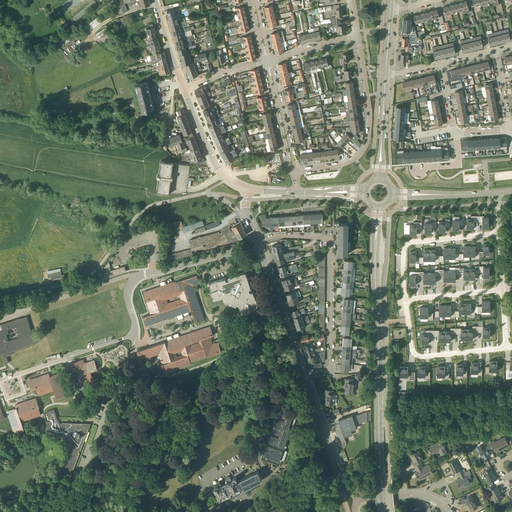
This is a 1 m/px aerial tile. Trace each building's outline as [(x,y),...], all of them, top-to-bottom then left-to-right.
[(464,14),(470,12),(468,8),(466,1),(460,2),(463,11),(464,14)] [(461,12),(463,11),(460,2),(455,4),(457,11),(460,10),(461,12)] [(447,14),(451,13),(449,6),(443,7),(445,15),(445,16),(448,15),(447,14)] [(333,22),(339,21),(338,17),(343,16),(341,9),(336,9),(337,13),(335,14),(336,17),(330,18),(331,22),(333,22)] [(433,18),(437,17),(437,18),(439,18),(439,16),(437,9),(431,11),(433,18)] [(66,30),(70,26),(62,16),(58,15),(53,10),(47,15),(52,21),(55,18),(57,21),(58,20),(66,30)] [(167,12),(169,20),(171,25),(189,20),(190,19),(189,16),(184,17),(184,18),(178,20),(175,10),(167,12)] [(433,18),(431,11),(425,12),(427,20),(431,19),(431,20),(434,19),(433,18)] [(133,13),(123,16),(123,17),(120,18),(122,24),(124,23),(124,22),(130,20),(134,18),(135,17),(135,16),(133,16),(133,13)] [(418,23),(421,22),(421,21),(419,14),(413,16),(415,23),(416,23),(416,24),(418,24),(418,23)] [(286,27),(294,25),(293,21),(295,21),(294,16),(291,17),(292,21),(285,23),(286,27)] [(416,32),(412,18),(408,17),(404,18),(404,19),(403,26),(401,27),(401,30),(403,31),(402,31),(401,35),(407,36),(417,37),(416,32)] [(93,28),(101,22),(98,18),(90,23),(93,28)] [(120,18),(115,20),(118,30),(123,28),(120,18)] [(186,23),(189,22),(189,20),(171,25),(172,30),(184,26),(183,24),(186,23)] [(340,25),(339,21),(333,22),(334,26),(337,26),(337,30),(339,30),(340,33),(345,33),(344,25),(340,25)] [(84,36),(93,28),(89,23),(85,27),(85,26),(81,30),(80,29),(79,31),(81,33),(84,36)] [(240,30),(241,32),(250,30),(248,24),(239,26),(238,26),(239,30),(240,30)] [(184,26),(172,30),(173,35),(191,30),(190,25),(185,26),(186,28),(185,28),(184,26)] [(149,37),(155,36),(154,32),(156,32),(154,27),(146,29),(149,37)] [(234,31),(234,30),(237,29),(237,27),(224,31),(225,32),(224,33),(226,39),(237,36),(236,33),(229,35),(229,33),(229,32),(229,31),(230,31),(230,32),(234,31)] [(503,30),(505,41),(511,40),(508,29),(503,30)] [(190,36),(189,35),(189,34),(192,33),(191,30),(173,35),(175,40),(190,36)] [(110,38),(107,33),(100,37),(103,42),(110,38)] [(490,45),(495,44),(492,33),(487,34),(490,45)] [(196,40),(195,37),(194,35),(190,36),(175,40),(176,45),(191,41),(196,40)] [(240,44),(241,44),(252,41),(251,35),(242,37),(239,38),(240,44)] [(151,45),(159,43),(157,38),(156,38),(155,36),(149,37),(151,45)] [(421,37),(417,37),(407,36),(407,38),(402,38),(402,46),(406,46),(406,50),(408,50),(416,50),(417,48),(408,47),(408,46),(409,46),(409,42),(414,42),(414,43),(421,44),(422,37),(421,37)] [(475,37),(478,48),(483,47),(480,36),(475,37)] [(211,40),(208,41),(205,42),(208,50),(214,49),(211,40)] [(462,52),(468,51),(465,40),(460,41),(462,52)] [(192,46),(191,41),(176,45),(178,50),(192,46)] [(252,41),(241,44),(242,49),(246,48),(246,49),(254,47),(252,41)] [(154,54),(160,52),(159,50),(159,48),(160,48),(159,43),(151,45),(153,52),(153,54),(154,54)] [(448,44),(450,55),(456,54),(453,43),(448,44)] [(180,59),(190,57),(189,52),(187,52),(186,50),(196,47),(196,46),(197,46),(196,44),(192,46),(178,50),(179,54),(180,59)] [(285,52),(284,50),(287,49),(286,46),(283,47),(275,49),(276,54),(283,52),(285,52)] [(254,47),(246,49),(247,52),(245,52),(246,55),(255,53),(254,47)] [(220,54),(217,55),(219,63),(225,62),(222,49),(219,50),(220,54)] [(160,52),(154,54),(155,56),(147,58),(148,61),(150,61),(152,60),(165,57),(164,51),(160,52)] [(191,60),(190,57),(180,59),(182,65),(185,64),(193,62),(213,57),(211,51),(195,55),(195,57),(192,58),(191,60)] [(256,59),(255,53),(246,55),(247,55),(248,58),(247,58),(248,61),(249,60),(249,61),(256,59)] [(343,66),(346,66),(345,62),(349,61),(348,53),(343,54),(344,58),(342,58),(342,62),(343,62),(343,64),(341,64),(338,65),(338,67),(343,66)] [(157,65),(167,63),(165,57),(152,60),(150,61),(151,64),(154,63),(156,62),(157,65)] [(326,67),(329,66),(327,58),(320,59),(322,67),(326,66),(326,67)] [(484,70),(490,69),(488,61),(482,63),(484,70)] [(185,64),(188,72),(201,68),(200,65),(195,67),(193,62),(185,64)] [(159,71),(169,69),(167,63),(157,65),(156,66),(157,67),(158,67),(159,71)] [(477,72),(484,70),(482,63),(476,64),(477,72)] [(471,73),(477,72),(476,64),(469,66),(471,73)] [(346,76),(346,78),(352,77),(351,69),(346,70),(346,66),(343,66),(344,71),(344,75),(344,76),(346,76)] [(465,75),(471,73),(469,66),(463,67),(465,75)] [(460,76),(465,75),(463,67),(457,69),(459,76),(460,76)] [(190,78),(198,75),(197,72),(202,70),(201,68),(188,72),(190,78)] [(450,71),(452,78),(459,76),(457,69),(450,71)] [(434,86),(433,83),(436,82),(434,75),(428,76),(430,87),(434,86)] [(430,87),(428,76),(421,78),(423,85),(424,89),(425,92),(427,92),(427,88),(426,88),(430,87)] [(317,90),(317,86),(315,77),(312,78),(314,87),(316,92),(316,95),(319,94),(322,93),(321,90),(318,91),(318,90),(317,90)] [(423,85),(421,78),(415,79),(417,87),(423,85)] [(410,88),(417,87),(415,79),(409,81),(410,88)] [(255,88),(263,86),(261,80),(256,82),(254,82),(255,86),(253,86),(254,89),(255,88)] [(142,112),(154,109),(147,81),(136,84),(142,112)] [(404,90),(410,88),(409,81),(402,82),(404,90)] [(195,90),(197,97),(205,93),(204,90),(212,87),(211,87),(213,86),(212,85),(211,85),(210,84),(195,90)] [(254,92),(255,95),(264,92),(263,86),(255,88),(256,91),(254,92)] [(343,96),(347,95),(354,94),(353,88),(346,89),(347,92),(343,92),(343,93),(341,93),(334,94),(335,97),(340,96),(343,96)] [(456,98),(463,97),(467,96),(467,93),(466,90),(455,92),(456,98)] [(199,102),(207,100),(206,96),(211,95),(210,91),(205,93),(197,97),(199,102)] [(207,100),(199,102),(202,109),(209,106),(208,102),(214,100),(213,97),(207,100)] [(432,107),(439,105),(438,99),(431,100),(427,101),(428,104),(427,104),(428,107),(432,107)] [(496,108),(495,101),(488,103),(489,106),(484,106),(484,107),(482,108),(482,110),(496,108)] [(259,108),(259,110),(268,108),(267,102),(259,104),(260,107),(259,108)] [(205,116),(214,113),(213,110),(217,108),(216,105),(203,110),(204,113),(204,114),(205,116)] [(433,113),(440,112),(439,105),(432,107),(428,107),(429,111),(430,114),(433,113)] [(346,115),(357,113),(356,106),(349,108),(345,108),(342,109),(340,109),(340,112),(346,111),(346,115)] [(460,117),(467,115),(466,112),(470,111),(473,110),(473,108),(459,110),(460,117)] [(180,123),(187,120),(185,114),(183,109),(178,111),(180,116),(177,117),(180,123)] [(218,111),(214,113),(205,116),(206,119),(207,119),(208,122),(216,119),(221,117),(219,114),(218,111)] [(351,120),(358,119),(357,113),(346,115),(347,118),(343,119),(343,121),(351,120)] [(121,126),(125,125),(123,119),(116,121),(113,123),(105,127),(107,133),(116,129),(119,128),(122,127),(121,126)] [(207,122),(209,127),(210,127),(218,124),(216,119),(208,122),(207,122)] [(182,128),(189,125),(187,120),(180,123),(182,128)] [(210,127),(209,127),(210,128),(211,131),(212,133),(227,127),(226,124),(224,125),(223,122),(218,123),(218,124),(210,127)] [(193,134),(192,131),(189,125),(182,128),(184,134),(186,134),(187,136),(193,134)] [(215,138),(215,139),(223,135),(222,133),(229,130),(232,129),(230,125),(227,127),(212,133),(213,136),(214,138),(215,138)] [(346,130),(349,133),(352,136),(354,134),(354,133),(360,132),(359,125),(350,127),(346,127),(346,130)] [(307,126),(304,127),(300,128),(293,129),(295,136),(302,134),(305,133),(305,129),(308,128),(307,126)] [(261,140),(264,139),(268,138),(275,137),(273,131),(267,132),(259,134),(260,138),(261,140)] [(342,137),(347,142),(351,137),(346,133),(342,137)] [(179,150),(181,150),(185,148),(180,134),(169,138),(172,146),(177,144),(179,150)] [(194,137),(193,134),(187,136),(188,139),(187,139),(191,149),(198,146),(194,137)] [(226,141),(232,138),(231,135),(225,138),(223,135),(215,139),(215,140),(216,142),(217,145),(226,141)] [(343,147),(347,142),(342,137),(338,142),(343,147)] [(220,150),(228,147),(227,144),(234,141),(232,138),(226,141),(217,145),(219,147),(218,147),(219,150),(220,150)] [(278,149),(277,145),(277,143),(270,144),(270,146),(272,151),(278,149)] [(238,150),(242,148),(240,145),(230,151),(228,147),(220,150),(220,151),(224,157),(238,150)] [(181,150),(182,152),(187,150),(189,156),(200,152),(199,150),(199,149),(199,148),(198,147),(198,146),(191,149),(190,149),(187,150),(186,148),(185,148),(181,150)] [(235,159),(233,156),(240,153),(238,150),(224,157),(225,160),(227,163),(227,164),(235,159)] [(200,154),(200,152),(189,156),(191,159),(194,158),(195,161),(203,158),(203,157),(202,158),(202,157),(202,156),(202,155),(201,154),(200,154)] [(173,164),(174,163),(160,161),(160,162),(159,175),(157,175),(157,178),(158,178),(157,192),(156,192),(170,194),(170,193),(169,193),(171,180),(173,180),(173,177),(171,177),(173,163),(173,164)] [(316,214),(316,222),(322,222),(323,222),(323,221),(324,221),(324,218),(323,218),(322,213),(322,214),(316,214)] [(474,222),(478,222),(478,216),(471,216),(471,219),(467,219),(467,229),(474,229),(474,222)] [(489,216),(478,216),(478,222),(482,222),(482,227),(489,227),(489,216)] [(445,222),(439,222),(439,232),(446,232),(446,226),(450,226),(450,219),(445,219),(445,222)] [(460,225),(464,225),(464,219),(459,219),(459,220),(453,220),(453,230),(460,230),(460,225)] [(183,227),(182,227),(184,232),(195,229),(196,232),(200,231),(201,232),(206,230),(220,225),(218,221),(204,226),(202,220),(183,227)] [(182,227),(183,227),(181,221),(170,225),(169,231),(182,227)] [(347,255),(347,250),(348,224),(339,224),(339,221),(334,221),(334,224),(338,225),(338,254),(339,254),(339,255),(344,255),(345,255),(347,255)] [(191,248),(203,245),(218,241),(222,240),(227,238),(236,233),(244,229),(240,222),(232,227),(231,225),(221,230),(222,233),(220,234),(219,232),(189,240),(189,243),(191,248)] [(417,229),(422,229),(422,222),(413,222),(413,225),(410,225),(410,235),(417,235),(417,229)] [(425,223),(425,233),(432,233),(432,228),(436,228),(436,222),(431,222),(431,223),(425,223)] [(236,233),(227,238),(228,240),(229,242),(239,239),(247,234),(244,229),(236,233)] [(282,246),(288,244),(288,241),(280,243),(281,243),(272,246),(273,248),(272,249),(273,251),(274,252),(283,250),(282,246)] [(483,251),(479,251),(479,259),(479,258),(483,258),(483,257),(483,254),(489,254),(489,244),(483,244),(483,251)] [(464,256),(469,256),(469,246),(463,246),(463,253),(459,253),(459,260),(464,260),(464,256)] [(475,246),(469,246),(469,256),(475,256),(475,259),(479,259),(479,251),(475,251),(475,246)] [(439,255),(439,262),(444,262),(444,258),(449,258),(449,248),(443,248),(443,255),(439,255)] [(449,258),(455,258),(455,260),(459,260),(459,253),(455,253),(455,248),(449,248),(449,258)] [(193,255),(192,251),(191,249),(166,256),(166,262),(193,255)] [(294,250),(286,252),(285,249),(283,250),(274,252),(276,259),(295,254),(294,250)] [(424,263),(424,260),(429,260),(429,250),(423,250),(423,257),(419,257),(419,263),(424,263)] [(435,255),(435,250),(429,250),(429,260),(435,260),(435,262),(439,262),(439,255),(435,255)] [(419,257),(416,257),(416,252),(409,252),(409,263),(419,263),(419,257)] [(298,257),(298,255),(296,255),(276,260),(277,265),(285,263),(285,261),(296,258),(298,257)] [(343,268),(352,269),(352,266),(353,261),(344,261),(343,268)] [(279,272),(297,267),(296,263),(287,266),(286,264),(278,267),(279,272)] [(101,274),(103,279),(126,271),(124,266),(101,274)] [(479,272),(479,266),(475,266),(475,269),(469,269),(469,279),(475,279),(475,272),(479,272)] [(483,277),(489,277),(489,267),(483,267),(483,266),(479,266),(479,272),(483,272),(483,277)] [(294,271),(294,272),(298,271),(297,267),(279,272),(281,277),(289,274),(288,272),(294,271)] [(455,274),(459,274),(459,267),(455,267),(455,271),(449,271),(449,281),(455,281),(455,274)] [(464,267),(459,267),(459,274),(463,274),(463,279),(469,279),(469,269),(464,269),(464,267)] [(435,273),(429,273),(429,283),(435,283),(435,276),(439,276),(439,269),(435,269),(435,273)] [(439,269),(439,276),(443,276),(443,281),(449,281),(449,271),(444,271),(444,269),(439,269)] [(62,279),(62,275),(61,271),(48,274),(48,279),(52,278),(53,282),(62,280),(62,279)] [(208,283),(214,300),(223,297),(225,298),(224,300),(236,306),(237,304),(239,305),(242,313),(259,308),(253,291),(248,293),(247,290),(251,288),(245,272),(228,277),(229,280),(226,280),(225,277),(208,283)] [(416,285),(416,278),(419,278),(419,272),(415,272),(415,275),(409,275),(409,285),(416,285)] [(419,272),(419,278),(423,278),(423,283),(429,283),(429,273),(424,273),(424,272),(419,272)] [(158,287),(144,292),(151,314),(149,315),(143,317),(146,326),(174,316),(173,313),(176,312),(176,315),(188,311),(188,308),(190,308),(196,323),(204,320),(193,286),(200,283),(197,275),(176,282),(176,284),(174,285),(173,283),(161,287),(162,289),(159,290),(158,287)] [(283,285),(298,280),(297,278),(295,276),(291,278),(291,277),(282,280),(283,285)] [(285,290),(294,287),(297,286),(299,283),(298,280),(283,285),(285,290)] [(343,297),(347,297),(347,295),(349,295),(350,288),(342,287),(341,294),(343,295),(343,297)] [(288,300),(297,297),(297,296),(301,295),(299,291),(296,292),(296,291),(286,294),(288,300)] [(289,305),(299,302),(297,297),(288,300),(289,305)] [(343,307),(351,307),(352,299),(347,299),(347,297),(343,297),(342,299),(344,299),(343,307)] [(478,306),(478,312),(482,312),(482,311),(490,311),(490,301),(482,301),(482,306),(478,306)] [(465,303),(459,303),(459,311),(455,311),(455,317),(459,317),(459,313),(465,313),(465,303)] [(465,303),(465,313),(471,313),(471,315),(475,315),(475,309),(471,309),(471,303),(465,303)] [(445,315),(445,305),(439,305),(439,311),(435,311),(435,317),(439,317),(439,315),(445,315)] [(455,311),(451,311),(451,305),(445,305),(445,315),(451,315),(451,318),(455,318),(455,317),(455,311)] [(420,307),(420,317),(428,317),(428,320),(433,320),(433,313),(428,313),(428,307),(420,307)] [(293,317),(301,315),(306,313),(304,308),(292,312),(293,317)] [(310,316),(308,317),(308,315),(302,317),(301,315),(293,317),(295,323),(311,318),(310,316)] [(0,355),(3,355),(6,364),(9,363),(7,356),(12,354),(11,352),(36,344),(27,316),(20,318),(1,324),(3,328),(0,329),(0,355)] [(310,322),(310,321),(314,320),(314,317),(311,318),(295,323),(297,329),(305,327),(304,324),(310,322)] [(342,333),(342,335),(347,336),(347,333),(349,333),(350,326),(341,325),(341,333),(342,333)] [(191,362),(221,352),(218,343),(210,346),(209,343),(211,342),(209,337),(210,336),(213,335),(210,326),(182,336),(183,339),(181,340),(180,337),(168,341),(169,344),(166,345),(165,342),(137,351),(140,360),(160,353),(162,361),(164,360),(165,363),(160,365),(163,373),(191,364),(191,362)] [(472,329),(467,329),(467,339),(473,340),(473,332),(477,332),(478,326),(472,326),(472,329)] [(478,326),(477,332),(482,332),(482,337),(490,337),(490,327),(483,327),(483,326),(478,326)] [(451,334),(455,334),(455,328),(450,328),(450,331),(445,331),(444,342),(451,342),(451,334)] [(461,328),(455,328),(455,334),(460,334),(460,340),(467,339),(467,329),(461,329),(461,328)] [(433,336),(433,330),(426,330),(426,334),(421,334),(421,344),(429,344),(429,336),(433,336)] [(433,330),(433,336),(438,336),(438,342),(444,342),(445,331),(439,331),(439,330),(433,330)] [(306,342),(310,341),(310,340),(315,339),(314,335),(308,336),(308,334),(300,336),(302,342),(306,341),(306,342)] [(343,345),(351,346),(352,338),(347,337),(347,336),(342,335),(342,337),(343,337),(343,345)] [(305,352),(314,350),(313,347),(316,346),(314,342),(303,345),(305,352)] [(307,358),(315,355),(315,353),(321,350),(320,347),(314,350),(305,352),(307,358)] [(317,360),(316,356),(315,355),(307,358),(310,366),(313,365),(314,369),(322,366),(320,359),(317,360)] [(83,364),(81,360),(74,362),(78,376),(79,376),(97,369),(96,365),(94,361),(94,360),(83,364)] [(489,366),(485,366),(485,373),(489,373),(489,371),(497,371),(497,361),(489,361),(489,366)] [(407,374),(415,374),(415,367),(408,367),(408,362),(400,362),(400,372),(407,372),(407,374)] [(471,363),(471,373),(477,373),(477,374),(482,374),(482,368),(478,368),(478,363),(471,363)] [(456,374),(463,374),(463,376),(467,376),(467,370),(463,370),(463,364),(456,364),(456,374)] [(419,376),(426,376),(426,378),(430,378),(430,372),(426,372),(426,366),(419,366),(419,376)] [(444,376),(444,378),(452,378),(452,372),(445,372),(445,366),(437,366),(437,376),(444,376)] [(66,395),(59,374),(58,373),(52,375),(52,376),(50,377),(50,376),(49,374),(28,381),(31,390),(36,388),(38,395),(39,395),(54,390),(56,398),(57,398),(66,395)] [(354,383),(352,383),(352,379),(345,379),(344,386),(346,386),(345,393),(353,393),(354,383)] [(333,404),(334,395),(334,394),(332,394),(333,390),(326,390),(325,397),(326,397),(326,404),(333,404)] [(39,408),(36,399),(36,398),(15,405),(16,408),(16,409),(14,409),(14,408),(7,411),(15,433),(15,432),(24,430),(21,422),(21,421),(36,416),(34,409),(39,408)] [(265,444),(266,444),(262,456),(261,459),(262,456),(283,463),(286,454),(282,453),(290,427),(293,428),(297,414),(281,408),(278,415),(277,418),(275,426),(272,425),(265,444)] [(57,418),(56,415),(54,409),(47,412),(50,422),(45,422),(45,424),(46,432),(49,432),(50,432),(53,432),(56,433),(56,434),(59,435),(61,437),(62,438),(64,440),(68,437),(69,439),(65,442),(66,445),(67,445),(67,448),(68,448),(68,451),(68,452),(68,455),(67,458),(66,461),(66,462),(64,464),(64,465),(62,467),(71,476),(80,453),(79,451),(79,450),(81,451),(88,431),(91,423),(62,422),(62,423),(60,423),(59,422),(58,420),(57,418)] [(359,423),(367,420),(367,411),(356,415),(359,423)] [(350,434),(349,430),(355,428),(351,417),(353,417),(352,415),(341,419),(341,420),(339,421),(339,420),(338,420),(340,425),(340,426),(343,434),(344,434),(345,436),(350,434)] [(499,450),(500,450),(500,449),(508,445),(508,446),(509,446),(505,437),(494,442),(494,441),(491,442),(490,441),(487,443),(490,449),(493,447),(495,451),(499,449),(499,450)] [(428,447),(430,450),(428,451),(430,454),(431,453),(432,454),(439,450),(441,455),(446,452),(441,441),(428,447)] [(488,450),(490,449),(487,443),(484,444),(477,447),(483,459),(490,455),(488,450)] [(416,468),(422,465),(420,462),(423,460),(418,451),(410,455),(415,464),(414,465),(416,468)] [(464,469),(462,470),(462,469),(460,470),(455,460),(448,463),(453,474),(457,472),(459,475),(465,472),(464,469)] [(419,480),(425,477),(425,476),(432,473),(432,474),(433,473),(429,465),(423,468),(422,465),(416,468),(417,471),(415,472),(419,480)] [(491,467),(486,470),(487,471),(484,473),(489,483),(497,479),(491,467)] [(470,483),(469,481),(472,479),(470,475),(471,474),(469,470),(465,472),(459,475),(460,478),(461,478),(462,479),(456,482),(460,489),(470,483)] [(258,471),(255,473),(240,480),(241,481),(237,482),(241,489),(244,487),(247,493),(248,493),(249,492),(250,492),(251,492),(251,491),(253,490),(250,485),(262,479),(258,471)] [(241,489),(237,482),(236,479),(237,478),(236,477),(235,476),(234,477),(234,478),(234,479),(232,480),(230,477),(225,479),(227,482),(219,486),(219,485),(218,485),(215,486),(215,487),(215,488),(214,488),(219,499),(229,494),(231,498),(236,496),(234,492),(241,489)] [(493,485),(487,488),(489,491),(491,490),(494,497),(493,497),(495,502),(503,498),(501,495),(502,495),(501,494),(497,487),(494,488),(493,485)] [(201,502),(210,497),(208,492),(204,494),(205,495),(199,498),(201,502)] [(471,495),(465,499),(471,511),(475,509),(474,509),(478,507),(471,495)] [(335,511),(331,499),(327,501),(329,506),(324,508),(319,509),(319,508),(312,511),(335,511)] [(267,511),(269,510),(269,511),(266,511),(263,511),(283,511),(285,511),(293,511),(294,511),(290,503),(286,505),(285,502),(281,504),(280,500),(266,507),(267,511)]
